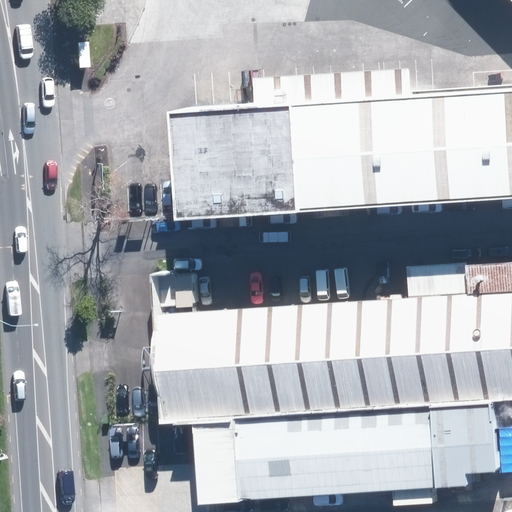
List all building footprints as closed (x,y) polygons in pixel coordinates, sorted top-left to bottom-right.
[(117,0),(106,0),(97,1),(103,83),(124,82),(117,0)] [(86,40),(74,41),(75,66),(87,66),(86,40)] [(511,81),(193,104),(201,222),(511,200),(511,81)] [(176,205),(174,163),(93,168),(96,210),(176,205)] [(511,294),(141,319),(148,431),(203,428),(499,409),(511,408),(511,294)] [(505,492),(499,409),(203,428),(209,511),(505,492)]
